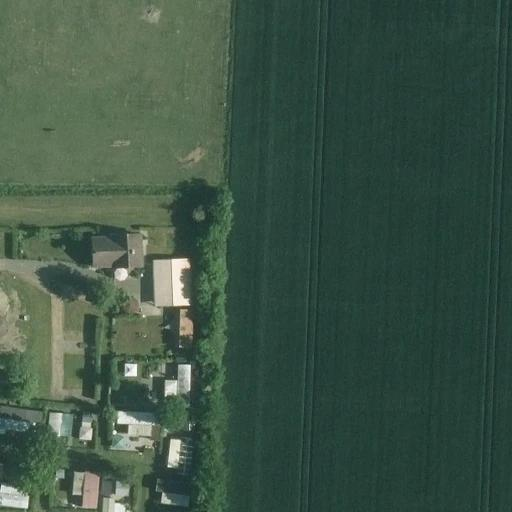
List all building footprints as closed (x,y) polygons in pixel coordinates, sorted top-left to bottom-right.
[(112,238),(92,239),(93,267),(113,266),(113,268),(141,267),(140,235),(112,236),(112,238)] [(180,305),(179,286),(178,264),(157,266),(160,307),(180,305)] [(212,299),(194,299),(194,336),(213,335),(212,299)] [(173,348),(190,348),(191,311),(174,310),(173,348)] [(112,341),(112,330),(92,329),(92,340),(112,341)] [(183,370),(184,395),(208,395),(207,355),(197,355),(197,370),(183,370)] [(43,411),(44,399),(20,396),(19,408),(43,411)] [(147,416),(147,425),(176,426),(177,404),(137,401),(136,416),(147,416)] [(69,402),(68,424),(79,425),(81,403),(69,402)] [(92,424),(93,405),(82,404),(81,424),(92,424)] [(22,467),(38,469),(39,459),(23,457),(22,467)] [(94,461),(93,486),(102,486),(102,498),(118,499),(120,462),(94,461)] [(179,469),(177,495),(195,496),(198,470),(179,469)] [(20,473),(18,497),(48,499),(49,475),(20,473)] [(146,511),(147,494),(134,493),(134,488),(121,488),(120,511),(137,511),(146,511)]
